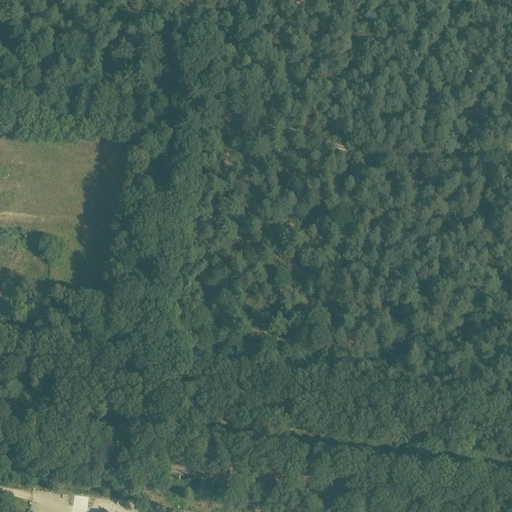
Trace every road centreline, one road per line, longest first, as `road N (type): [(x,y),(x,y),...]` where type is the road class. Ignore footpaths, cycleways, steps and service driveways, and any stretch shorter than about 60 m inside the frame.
road 1 (primary): [(0,409),(511,475)]
road 2 (track): [(178,111),(258,121),(399,159),(511,156)]
road 3 (track): [(0,91),(178,111)]
